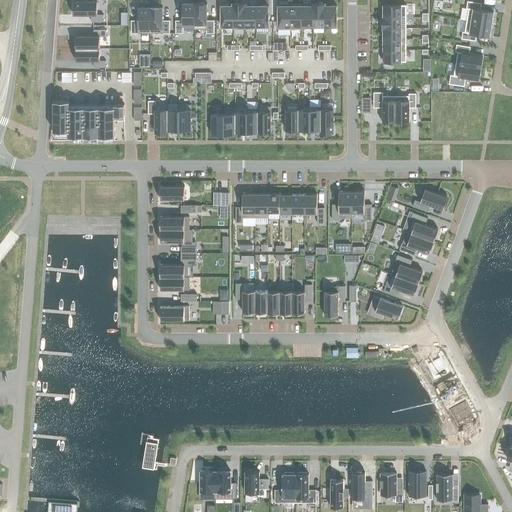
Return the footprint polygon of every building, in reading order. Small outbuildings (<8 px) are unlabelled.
[(73,1),(73,16),(91,16),(91,22),(103,22),(103,15),(97,15),(97,1),(73,1)] [(467,1),(466,9),(468,9),(466,20),(491,24),(493,12),(480,10),(481,4),(467,1)] [(194,29),(194,3),(182,3),(182,20),(175,20),(175,33),(183,33),(183,27),(194,27),(194,29)] [(207,3),(194,3),(194,29),(206,29),(206,33),(214,33),(214,20),(207,20),(207,3)] [(245,27),(245,3),(232,3),(232,6),(232,27),(232,29),(245,29),(245,27)] [(257,27),(257,6),(250,6),(250,3),(245,3),(245,27),(257,27)] [(325,6),(325,3),(317,3),(317,6),(314,6),(314,27),(325,27),(325,6)] [(290,29),(290,6),(287,6),(287,4),(280,4),(280,6),(278,6),(278,9),(278,29),(290,29)] [(383,5),(383,17),(406,17),(406,5),(383,5)] [(232,27),(232,6),(221,6),(221,27),(232,27)] [(257,27),(268,27),(268,6),(257,6),(257,27)] [(302,27),(302,6),(290,6),(290,29),(292,30),(302,29),(302,27)] [(314,6),(308,6),(302,6),(302,27),(314,27),(314,6)] [(325,6),(325,27),(337,27),(336,6),(325,6)] [(150,33),(150,7),(138,7),(138,20),(131,21),(131,33),(150,33)] [(162,7),(150,7),(150,33),(162,33),(169,33),(169,20),(162,20),(162,7)] [(382,17),(382,28),(383,28),(406,28),(406,17),(383,17),(382,17)] [(462,32),(461,39),(475,41),(476,34),(489,37),(491,24),(466,20),(464,32),(462,32)] [(383,28),(383,39),(406,39),(406,28),(383,28)] [(76,36),(76,49),(99,49),(99,37),(106,37),(106,30),(93,30),(93,36),(76,36)] [(383,39),(383,51),(406,51),(406,39),(383,39)] [(456,45),(455,52),(457,52),(455,64),(480,68),(482,56),(469,54),(470,47),(456,45)] [(76,49),(76,61),(93,61),(93,68),(106,68),(106,61),(99,61),(99,49),(76,49)] [(383,51),(383,62),(406,62),(406,51),(383,51)] [(450,75),(449,84),(464,87),(465,78),(478,80),(480,68),(455,64),(453,75),(450,75)] [(395,121),(396,96),(383,96),(383,92),(373,92),(373,108),(382,108),(382,121),(395,121)] [(416,108),(416,94),(408,94),(408,96),(396,96),(395,121),(409,121),(409,108),(416,108)] [(124,104),(114,104),(114,105),(114,107),(69,107),(69,101),(54,101),(53,101),(53,132),(68,132),(68,137),(114,137),(114,121),(124,121),(124,104)] [(167,105),(156,105),(156,101),(148,101),(148,114),(155,114),(155,133),(167,133),(167,105)] [(179,105),(178,105),(178,109),(168,109),(168,105),(167,105),(167,133),(168,133),(168,131),(179,131),(179,105)] [(191,105),(179,105),(179,131),(191,131),(191,125),(191,105)] [(286,105),(286,131),(298,131),(298,105),(286,105)] [(298,131),(309,131),(309,107),(299,107),(299,105),(298,105),(298,131)] [(224,135),(235,135),(235,107),(234,107),(234,109),(224,109),(224,135)] [(236,133),(247,133),(247,107),(246,107),(235,107),(235,135),(236,135),(236,133)] [(247,133),(258,133),(258,107),(257,107),(257,109),(247,109),(248,107),(247,107),(247,133)] [(270,133),(270,113),(270,107),(258,107),(258,133),(270,133)] [(321,133),(321,107),(309,107),(309,131),(320,131),(320,133),(321,133)] [(321,133),(333,133),(333,109),(322,109),(322,107),(321,107),(321,133)] [(212,135),(224,135),(224,109),(223,109),(223,114),(212,114),(212,135)] [(184,186),(160,186),(160,200),(184,200),(184,186)] [(427,212),(430,206),(443,210),(447,197),(425,189),(420,202),(415,200),(412,206),(427,212)] [(332,204),(332,220),(339,220),(339,218),(352,218),(352,191),(339,191),(339,204),(332,204)] [(352,191),(352,218),(352,219),(364,219),(364,220),(371,220),(371,204),(364,204),(364,191),(352,191)] [(256,218),(256,193),(242,193),(242,207),(235,207),(235,223),(242,223),(242,218),(256,218)] [(256,218),(268,218),(268,213),(268,193),(256,193),(256,218)] [(268,213),(279,213),(279,214),(280,214),(280,194),(280,193),(268,193),(268,213)] [(388,193),(386,198),(394,201),(396,196),(388,193)] [(280,214),(292,214),(292,194),(280,194),(280,214)] [(292,214),(305,214),(305,194),(292,194),(292,214)] [(305,194),(305,214),(317,214),(317,224),(324,224),(324,208),(317,208),(317,194),(305,194)] [(407,218),(403,230),(406,231),(434,241),(438,229),(425,224),(428,218),(413,212),(410,219),(407,218)] [(189,229),(189,216),(160,216),(160,229),(189,229)] [(160,229),(160,242),(184,242),(184,230),(189,230),(189,229),(160,229)] [(401,243),(399,249),(414,255),(416,249),(429,253),(434,241),(406,231),(402,243),(401,243)] [(373,235),(371,241),(378,243),(381,237),(373,235)] [(336,244),(336,253),(351,253),(351,244),(336,244)] [(395,261),(391,274),(395,276),(418,284),(423,271),(410,267),(412,260),(397,255),(395,261)] [(160,278),(189,278),(189,277),(184,277),(184,264),(160,264),(160,266),(160,278)] [(387,272),(383,284),(386,285),(384,292),(398,297),(401,291),(414,295),(418,284),(395,276),(391,274),(387,272)] [(160,278),(160,290),(189,290),(189,278),(160,278)] [(235,283),(235,299),(242,299),(242,312),(255,312),(255,290),(243,290),(243,283),(235,283)] [(292,291),(292,313),(305,313),(305,300),(312,300),(312,284),(305,284),(305,291),(292,291)] [(345,302),(345,286),(338,286),(324,286),(324,315),(338,315),(338,302),(345,302)] [(255,290),(255,312),(267,312),(267,290),(255,290)] [(267,290),(267,312),(267,313),(279,313),(279,291),(268,291),(268,290),(267,290)] [(279,291),(279,313),(292,313),(292,291),(281,291),(279,291)] [(403,306),(380,298),(375,311),(398,319),(403,306)] [(189,306),(160,306),(160,307),(160,320),(189,320),(189,306)] [(160,445),(147,443),(143,468),(156,470),(160,445)] [(199,482),(199,494),(207,494),(207,499),(215,499),(215,494),(215,471),(201,471),(201,482),(199,482)] [(215,471),(215,494),(229,494),(229,499),(236,499),(236,482),(230,482),(230,471),(215,471)] [(245,493),(259,493),(259,489),(268,489),(268,479),(259,479),(259,471),(245,471),(245,493)] [(426,472),(408,472),(408,495),(426,495),(426,472)] [(293,473),(284,473),(284,474),(282,474),(282,490),(275,490),(275,502),(295,502),(295,474),(293,474),(293,473)] [(295,474),(295,502),(315,502),(315,490),(308,490),(308,474),(306,474),(306,473),(297,473),(297,474),(295,474)] [(372,484),(365,484),(365,473),(352,473),(352,497),(360,497),(360,503),(372,504),(372,484)] [(395,496),(395,501),(402,501),(402,488),(396,488),(396,473),(380,473),(380,496),(395,496)] [(458,501),(458,483),(453,483),(453,475),(447,475),(447,474),(437,474),(437,500),(437,498),(452,498),(452,500),(453,500),(453,501),(458,501)] [(330,507),(343,507),(343,497),(343,489),(343,480),(330,480),(330,507)] [(487,511),(488,504),(480,504),(480,495),(464,495),(464,511),(487,511)] [(78,511),(79,500),(48,498),(47,511),(78,511)]
